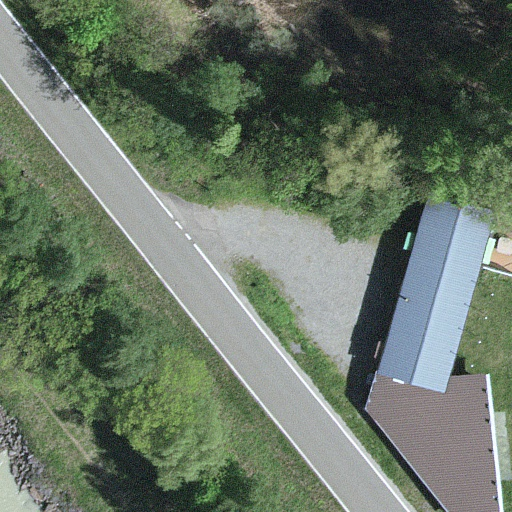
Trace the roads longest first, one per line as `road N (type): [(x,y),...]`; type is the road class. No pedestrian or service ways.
road 1 (unclassified): [(377,511),(0,37)]
road 2 (track): [(176,259),(210,239),(250,239),(290,252),(350,293)]
